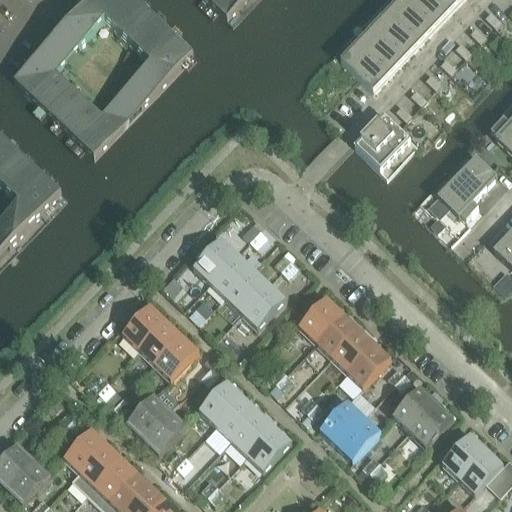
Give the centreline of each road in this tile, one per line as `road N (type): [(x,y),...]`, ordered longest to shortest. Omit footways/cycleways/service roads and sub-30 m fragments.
road 1 (residential): [(511,408),(274,182),(252,173),(226,187),(0,428)]
road 2 (residential): [(483,0),(348,140)]
